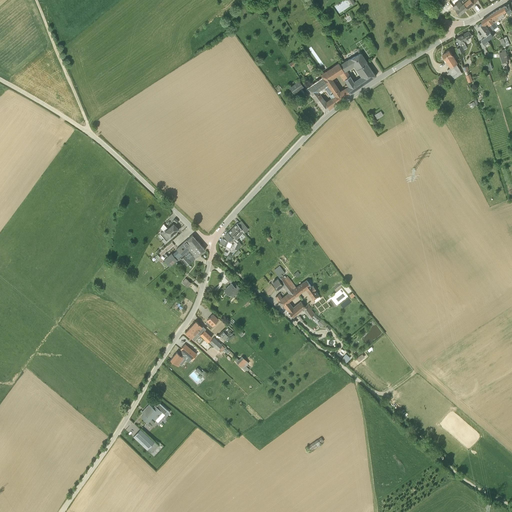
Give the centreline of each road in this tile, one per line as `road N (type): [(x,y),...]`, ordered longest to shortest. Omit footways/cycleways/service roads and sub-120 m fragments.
road 1 (unclassified): [(511,506),(459,476),(212,250)]
road 2 (unclassified): [(214,238),(325,116),(447,36),(451,24)]
road 3 (unclassified): [(61,511),(190,317),(212,250)]
road 4 (unclassified): [(201,238),(99,141),(0,78)]
road 5 (track): [(88,133),(36,0)]
road 6 (track): [(354,377),(376,511)]
